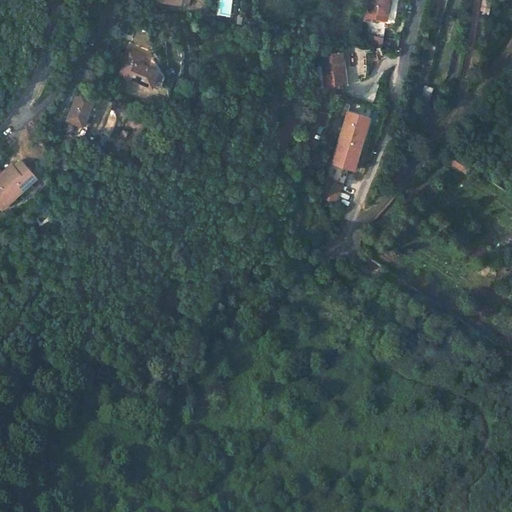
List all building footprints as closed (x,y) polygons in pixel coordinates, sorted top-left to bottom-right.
[(366,0),(363,20),(371,21),(371,18),(386,20),(389,0),(366,0)] [(399,40),(364,34),(363,40),(368,41),(368,44),(397,48),(399,40)] [(145,55),(128,48),(119,75),(135,80),(144,83),(152,86),(158,71),(141,65),(145,55)] [(342,52),(323,54),(326,86),(343,85),(342,70),(344,70),(342,52)] [(144,83),(135,80),(131,91),(140,94),(144,83)] [(422,86),(417,105),(425,107),(430,88),(422,86)] [(96,97),(80,90),(66,120),(83,128),(96,97)] [(370,117),(348,111),(333,163),(342,166),(358,170),(360,164),(357,163),(370,117)] [(453,155),(449,161),(466,173),(471,167),(472,165),(455,152),(453,155)] [(21,161),(0,179),(0,206),(2,209),(36,178),(21,161)] [(351,171),(336,167),(332,182),(347,186),(351,171)] [(347,186),(332,182),(327,201),(342,205),(347,186)] [(165,309),(141,326),(152,342),(176,326),(165,309)]
